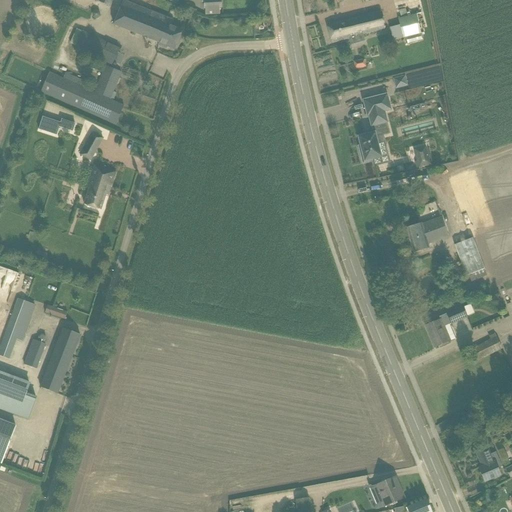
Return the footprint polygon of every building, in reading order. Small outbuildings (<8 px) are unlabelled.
[(220,0),(203,0),(204,9),(205,9),(205,15),(220,14),(219,8),(221,8),(220,0)] [(158,43),(157,45),(166,49),(167,46),(175,49),(182,31),(170,26),(172,20),(123,1),(113,25),(158,43)] [(380,11),(327,25),(332,43),(341,40),(349,38),(351,45),(364,41),(363,35),(385,29),(383,21),(380,11)] [(416,14),(398,18),(403,39),(421,34),(416,14)] [(81,32),(74,45),(113,63),(119,49),(81,32)] [(356,68),(365,66),(363,59),(354,61),(356,68)] [(124,106),(111,100),(122,72),(105,65),(94,92),(49,72),(41,92),(115,125),(124,106)] [(396,88),(406,86),(404,76),(393,78),(396,88)] [(380,157),(377,144),(381,143),(379,136),(383,135),(389,133),(386,123),(387,122),(384,112),(390,110),(386,94),(363,100),(367,116),(369,116),(371,126),(372,126),(373,131),(366,133),(366,135),(358,137),(362,152),(360,153),(363,164),(372,161),(372,159),(380,157)] [(42,117),(38,130),(56,136),(59,127),(72,132),(74,124),(61,119),(60,123),(42,117)] [(92,132),(86,144),(96,149),(103,137),(92,132)] [(90,160),(96,149),(86,144),(80,154),(90,160)] [(425,147),(414,150),(419,168),(430,165),(425,147)] [(108,196),(115,172),(97,167),(93,178),(90,177),(87,188),(89,189),(84,205),(100,210),(105,195),(108,196)] [(420,223),(415,225),(405,228),(413,253),(428,249),(426,244),(446,236),(441,218),(434,220),(434,218),(431,219),(432,221),(421,225),(420,223)] [(472,238),(454,245),(466,277),(485,269),(472,238)] [(35,306),(17,299),(0,346),(0,355),(10,359),(17,340),(22,342),(35,306)] [(47,305),(45,312),(64,319),(67,312),(47,305)] [(440,320),(425,326),(434,347),(450,340),(445,327),(467,318),(463,307),(446,314),(439,317),(440,320)] [(40,387),(48,390),(57,394),(80,336),(63,329),(40,387)] [(469,350),(475,362),(503,349),(495,333),(489,336),(491,339),(469,350)] [(36,369),(46,344),(33,340),(23,364),(36,369)] [(0,409),(28,420),(36,397),(27,393),(30,383),(0,371),(0,409)] [(0,463),(1,464),(15,426),(0,419),(0,463)] [(500,475),(497,469),(501,467),(495,452),(489,455),(487,448),(476,453),(482,467),(479,469),(484,482),(493,478),(500,475)] [(384,507),(395,502),(404,498),(395,477),(375,486),(384,507)] [(311,511),(309,498),(295,500),(296,511),(311,511)] [(431,511),(425,499),(411,505),(394,509),(394,511),(431,511)]
